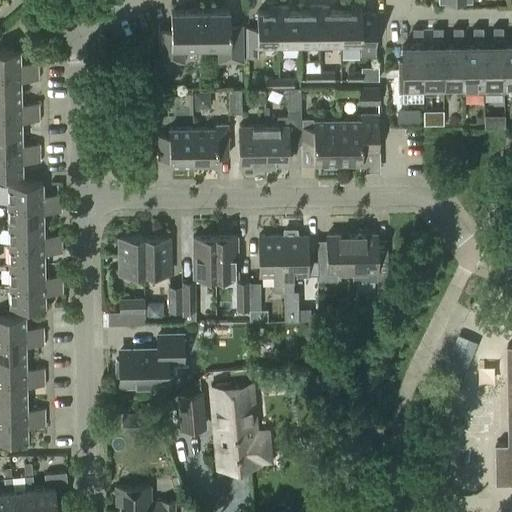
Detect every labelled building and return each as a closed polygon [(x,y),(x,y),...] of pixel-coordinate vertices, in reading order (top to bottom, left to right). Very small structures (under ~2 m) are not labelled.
[(328,5),(319,6),(319,47),(339,47),(339,11),(328,11),(328,5)] [(375,56),(375,14),(361,14),(361,5),(350,5),(350,11),(339,11),(339,47),(360,46),(360,56),(375,56)] [(257,26),(245,26),(245,57),(257,56),(257,48),(278,47),(278,6),(268,6),(268,12),(256,12),(257,26)] [(288,6),(278,6),(278,47),(299,47),(298,11),(288,11),(288,6)] [(309,11),(298,11),(299,47),(319,47),(319,6),(309,6),(309,11)] [(170,29),(158,29),(158,62),(183,61),(183,47),(200,47),(200,10),(170,11),(170,29)] [(229,10),(200,10),(200,47),(217,46),(217,61),(242,61),(242,24),(229,24),(229,10)] [(462,27),(452,27),(453,40),(462,40),(462,27)] [(482,27),(473,27),(473,39),(483,39),(482,27)] [(502,27),(493,27),(493,39),(503,39),(502,27)] [(422,28),(412,28),(412,40),(422,40),(422,28)] [(442,28),(432,28),(433,40),(442,40),(442,28)] [(511,44),(502,45),(503,82),(511,81),(511,44)] [(482,45),(461,46),(462,83),(463,91),(483,91),(482,45)] [(502,45),(482,45),(483,91),(503,91),(503,82),(502,45)] [(442,46),(422,47),(423,84),(443,84),(442,46)] [(461,46),(442,46),(443,84),(462,83),(461,46)] [(401,61),(397,61),(398,92),(423,92),(423,84),(422,47),(401,47),(401,61)] [(19,49),(0,49),(0,71),(19,71),(19,49)] [(37,61),(24,61),(24,71),(37,70),(37,61)] [(37,70),(24,71),(24,79),(37,79),(37,70)] [(19,71),(0,71),(0,91),(20,91),(19,71)] [(319,72),(305,72),(305,80),(319,80),(319,72)] [(333,72),(319,72),(319,80),(333,80),(333,72)] [(361,72),(347,72),(347,80),(361,80),(361,72)] [(279,79),(265,79),(265,87),(279,87),(279,79)] [(293,79),(279,79),(279,87),(293,86),(293,79)] [(378,86),(359,87),(359,103),(378,103),(378,86)] [(300,87),(287,87),(288,111),(300,111),(300,87)] [(228,88),(228,112),(240,112),(240,88),(228,88)] [(20,91),(0,91),(0,112),(20,112),(20,91)] [(38,102),(25,102),(25,112),(38,111),(38,102)] [(38,111),(25,112),(25,120),(38,120),(38,111)] [(20,112),(0,112),(0,132),(20,132),(20,112)] [(444,124),(443,112),(423,113),(424,125),(424,127),(444,126),(444,124)] [(360,118),(336,119),(337,163),(361,162),(361,145),(373,145),(372,113),(360,114),(360,118)] [(337,163),(336,119),(301,119),(301,139),(313,139),(313,163),(323,163),(323,167),(335,167),(335,163),(337,163)] [(215,127),(192,127),(193,164),(217,164),(217,155),(228,155),(227,123),(215,123),(215,127)] [(264,125),(238,125),(239,164),(242,164),(244,167),(251,167),(253,164),(265,163),(264,125)] [(287,125),(264,125),(265,163),(288,163),(287,125)] [(169,134),(158,134),(158,158),(169,158),(169,165),(193,164),(192,127),(168,128),(169,134)] [(20,132),(0,132),(0,152),(21,152),(20,132)] [(38,143),(25,143),(26,152),(38,152),(38,143)] [(21,152),(0,152),(0,173),(21,173),(21,152)] [(38,152),(26,152),(26,161),(39,161),(38,152)] [(41,182),(7,183),(7,204),(42,203),(41,182)] [(59,193),(46,194),(46,203),(59,202),(59,193)] [(59,202),(46,203),(47,212),(60,212),(59,202)] [(42,203),(7,204),(7,224),(42,223),(42,203)] [(42,223),(7,224),(8,244),(42,244),(42,223)] [(283,235),(282,235),(283,292),(293,292),(292,275),(307,275),(306,235),(296,235),(296,229),(283,229),(283,235)] [(327,260),(317,260),(317,280),(336,280),(336,270),(352,270),(351,234),(326,235),(327,260)] [(376,234),(351,234),(352,270),(352,280),(387,279),(386,259),(377,259),(376,234)] [(60,235),(47,235),(47,244),(60,243),(60,235)] [(282,235),(258,235),(259,276),(273,276),(274,292),(283,292),(282,235)] [(215,236),(192,237),(193,276),(216,276),(215,236)] [(236,236),(215,236),(216,276),(237,276),(236,236)] [(143,237),(118,237),(119,273),(144,273),(143,237)] [(168,237),(143,237),(144,273),(169,273),(168,237)] [(60,243),(47,244),(48,253),(60,253),(60,243)] [(42,244),(8,244),(8,265),(43,264),(42,244)] [(43,264),(8,265),(9,285),(43,285),(43,264)] [(61,275),(48,275),(48,285),(61,284),(61,275)] [(194,282),(182,282),(182,310),(194,310),(194,282)] [(248,310),(248,301),(248,282),(235,282),(236,310),(248,310)] [(61,284),(48,285),(48,294),(61,294),(61,284)] [(43,285),(9,285),(9,307),(44,306),(43,285)] [(180,286),(169,286),(170,309),(181,309),(180,286)] [(143,297),(119,298),(119,310),(143,309),(143,297)] [(261,302),(248,301),(248,310),(248,322),(266,322),(266,318),(268,318),(268,314),(266,314),(266,310),(261,310),(261,302)] [(24,315),(0,315),(0,336),(24,336),(24,315)] [(42,326),(29,327),(29,335),(42,335),(42,326)] [(42,335),(29,335),(30,344),(43,344),(42,335)] [(119,360),(115,360),(115,375),(120,375),(120,384),(136,383),(136,387),(150,387),(150,383),(166,383),(166,361),(182,360),(182,335),(157,335),(157,350),(119,351),(119,360)] [(24,336),(0,336),(0,356),(25,356),(24,336)] [(450,357),(441,379),(442,396),(455,401),(479,343),(469,338),(467,342),(458,338),(450,357)] [(511,443),(496,443),(496,445),(498,445),(498,482),(496,483),(496,484),(511,483),(511,344),(507,344),(507,345),(509,345),(511,443)] [(25,356),(0,356),(0,377),(25,377),(25,356)] [(43,367),(30,367),(30,377),(43,376),(43,367)] [(230,383),(210,385),(215,436),(219,436),(222,464),(253,461),(253,455),(268,453),(266,430),(255,431),(249,367),(229,369),(230,383)] [(43,376),(30,377),(30,386),(43,386),(43,376)] [(25,377),(0,377),(0,397),(26,397),(25,377)] [(179,395),(178,395),(181,427),(203,425),(200,393),(198,377),(179,391),(179,395)] [(26,397),(0,397),(0,417),(26,417),(26,408),(26,397)] [(44,408),(31,408),(31,417),(44,417),(44,408)] [(26,417),(0,417),(0,438),(26,438),(26,426),(26,417)] [(44,417),(31,417),(31,426),(44,425),(44,417)] [(22,476),(11,477),(14,511),(35,511),(33,487),(31,461),(21,462),(22,476)] [(3,479),(0,479),(0,511),(14,511),(11,477),(10,467),(2,468),(3,479)] [(45,486),(33,487),(35,511),(57,511),(56,501),(67,500),(64,472),(44,473),(45,486)] [(149,486),(115,486),(115,504),(120,504),(120,511),(174,511),(174,501),(150,501),(149,486)]
